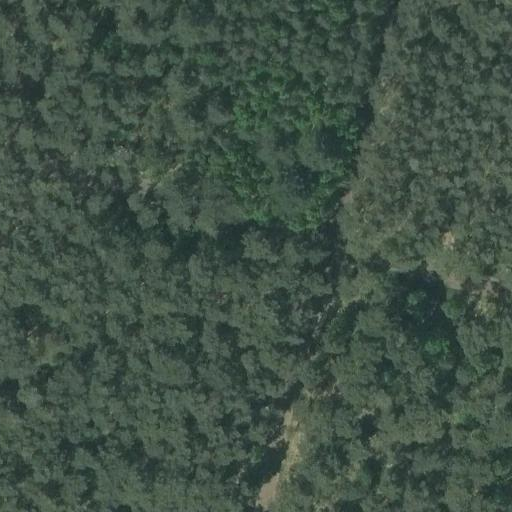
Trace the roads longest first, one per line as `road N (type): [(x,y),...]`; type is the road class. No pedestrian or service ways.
road 1 (track): [(263,511),(397,0)]
road 2 (track): [(511,279),(0,152)]
